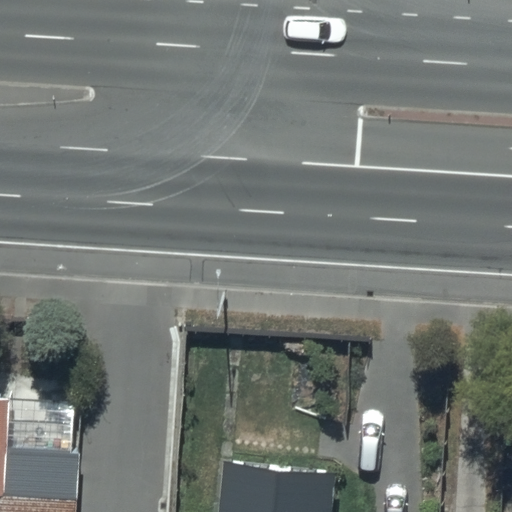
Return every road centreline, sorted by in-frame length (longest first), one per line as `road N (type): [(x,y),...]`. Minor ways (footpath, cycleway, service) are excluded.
road 1 (primary): [(511,227),(225,208)]
road 2 (primary): [(232,48),(511,67)]
road 3 (primary): [(0,33),(232,48)]
road 4 (primary): [(225,208),(0,194)]
road 5 (unclassified): [(232,48),(225,208)]
